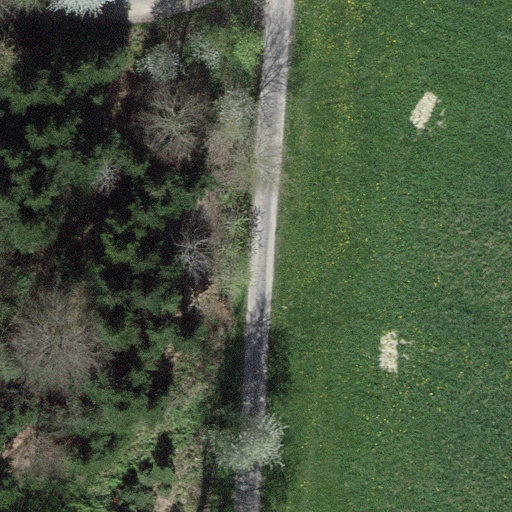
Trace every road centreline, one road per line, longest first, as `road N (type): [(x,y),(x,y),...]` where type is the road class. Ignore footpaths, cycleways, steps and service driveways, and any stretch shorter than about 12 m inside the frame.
road 1 (track): [(277,0),(235,511)]
road 2 (track): [(171,0),(0,1)]
